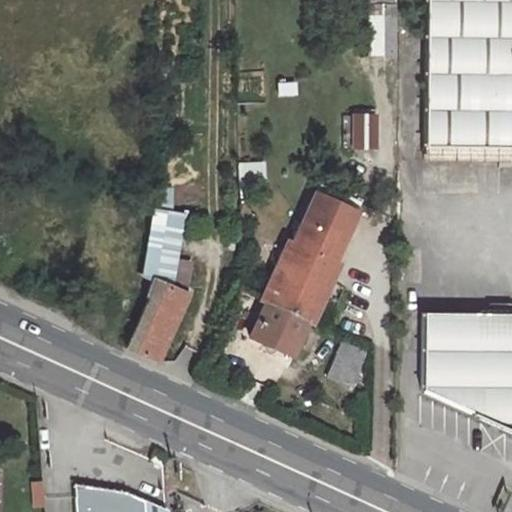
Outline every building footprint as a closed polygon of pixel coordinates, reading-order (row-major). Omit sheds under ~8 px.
[(368,0),(368,53),(391,54),(391,0),(368,0)] [(511,147),(511,0),(424,0),(423,146),(511,147)] [(352,115),(351,144),(372,145),(373,116),(352,115)] [(282,359),(352,209),(312,190),(242,342),(282,359)] [(165,289),(180,215),(152,210),(135,276),(145,280),(155,284),(165,289)] [(145,280),(119,346),(129,350),(155,284),(145,280)] [(165,289),(155,284),(129,350),(156,363),(186,295),(165,289)] [(511,432),(511,314),(421,313),(420,391),(511,432)] [(348,385),(364,351),(340,340),(325,375),(348,385)] [(69,485),(70,511),(159,511),(124,493),(69,485)]
